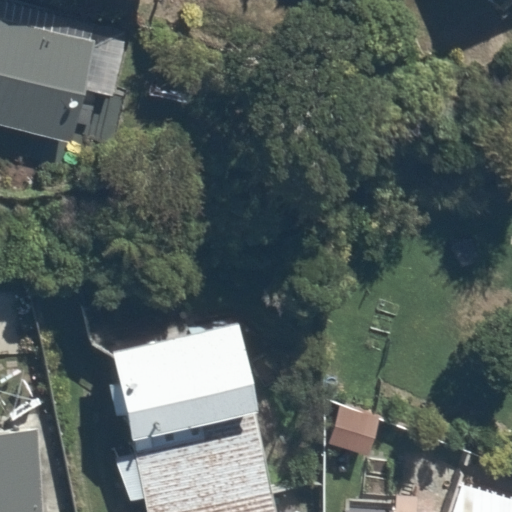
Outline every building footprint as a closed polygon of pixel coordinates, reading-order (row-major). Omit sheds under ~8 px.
[(0,0),(0,121),(70,141),(85,90),(120,100),(139,32),(25,0),(0,0)] [(115,346),(136,434),(272,401),(251,313),(115,346)] [(143,496),(146,511),(273,511),(254,415),(113,445),(124,500),(143,496)] [(42,511),(39,425),(0,426),(0,511),(42,511)] [(449,511),(438,511),(345,509),(345,511),(511,511),(511,490),(459,476),(449,511)]
